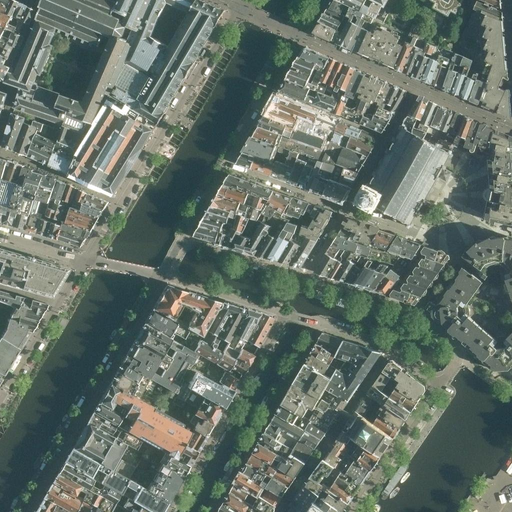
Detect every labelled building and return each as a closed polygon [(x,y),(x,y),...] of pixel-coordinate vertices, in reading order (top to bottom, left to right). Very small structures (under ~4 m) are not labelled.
[(14,17),(14,15),(20,3),(13,0),(10,7),(7,14),(12,16),(14,17)] [(111,18),(116,6),(102,0),(36,0),(42,3),(34,20),(37,22),(56,30),(59,31),(58,34),(60,35),(61,32),(67,35),(66,37),(67,38),(68,38),(70,36),(75,38),(74,41),(76,41),(77,39),(83,41),(81,44),(82,44),(83,45),(84,42),(90,45),(89,47),(91,48),(92,45),(98,48),(103,37),(114,42),(121,38),(125,31),(123,23),(111,18)] [(200,52),(201,52),(200,51),(203,47),(204,46),(203,46),(206,42),(207,41),(206,41),(209,37),(210,36),(209,36),(212,32),(213,31),(212,31),(215,27),(217,25),(216,24),(218,22),(219,22),(219,21),(219,20),(221,16),(222,17),(222,16),(222,15),(223,12),(224,13),(225,11),(224,10),(223,11),(219,9),(220,8),(219,8),(218,8),(214,7),(215,6),(214,6),(213,6),(209,4),(210,4),(209,3),(208,4),(204,2),(205,1),(204,1),(203,1),(200,0),(117,0),(116,5),(116,6),(114,12),(127,18),(123,26),(124,28),(133,32),(128,43),(133,45),(124,66),(126,67),(127,67),(128,64),(151,78),(140,98),(122,87),(126,78),(120,75),(111,96),(112,96),(118,100),(132,108),(141,113),(158,124),(159,122),(161,118),(161,119),(162,117),(164,113),(164,114),(166,111),(165,111),(167,107),(168,107),(168,106),(170,102),(171,102),(171,101),(173,97),(174,98),(174,97),(176,92),(177,93),(177,92),(177,91),(179,88),(180,87),(179,87),(182,83),(183,82),(182,82),(184,78),(185,79),(187,76),(186,76),(188,73),(189,72),(188,71),(190,69),(190,68),(191,68),(192,67),(191,67),(193,64),(195,62),(194,61),(197,57),(198,57),(197,56),(200,52)] [(337,0),(332,0),(328,8),(346,17),(351,7),(337,0)] [(385,6),(373,0),(337,0),(351,7),(365,13),(373,17),(376,19),(379,13),(381,13),(385,6)] [(430,0),(435,3),(432,8),(448,17),(451,12),(456,14),(460,6),(463,0),(430,0)] [(504,90),(501,88),(503,83),(503,82),(502,81),(503,77),(509,80),(507,61),(505,60),(505,55),(506,56),(505,37),(503,36),(503,31),(504,31),(504,22),(503,12),(502,12),(503,12),(501,11),(501,12),(486,5),(486,4),(485,4),(484,4),(477,1),(474,9),(473,9),(456,48),(458,52),(466,56),(467,53),(482,60),(484,73),(480,71),(479,74),(475,72),(472,78),(467,76),(473,61),(464,57),(452,92),(479,105),(491,110),(492,108),(495,110),(498,111),(498,112),(498,113),(499,113),(511,118),(510,92),(509,92),(509,91),(508,91),(504,90)] [(10,7),(0,2),(0,10),(7,14),(10,7)] [(22,21),(28,7),(20,3),(14,15),(19,17),(18,19),(21,20),(22,21)] [(30,24),(36,11),(28,7),(22,21),(30,24)] [(349,18),(347,24),(343,33),(337,43),(349,48),(365,13),(351,7),(346,17),(349,18)] [(349,18),(346,17),(328,8),(325,13),(347,24),(349,18)] [(9,24),(12,16),(7,14),(0,10),(0,25),(7,29),(14,32),(25,36),(30,24),(22,21),(21,20),(17,28),(9,24)] [(347,24),(325,13),(320,22),(337,30),(343,33),(347,24)] [(359,53),(370,26),(373,17),(365,13),(349,48),(359,53)] [(380,31),(387,16),(381,13),(379,13),(376,19),(373,17),(370,26),(380,31)] [(84,103),(38,86),(37,83),(34,82),(38,73),(41,74),(46,62),(46,63),(49,57),(48,57),(53,45),(50,44),(56,30),(37,22),(16,69),(11,68),(14,61),(2,56),(0,54),(0,78),(16,84),(21,86),(18,97),(15,108),(64,125),(67,114),(93,123),(97,115),(106,93),(111,96),(120,75),(121,73),(123,73),(126,67),(124,66),(133,45),(128,43),(119,39),(114,42),(111,40),(84,103)] [(337,44),(337,43),(343,33),(337,30),(320,22),(319,24),(318,23),(318,24),(318,25),(316,29),(314,30),(315,30),(313,31),(314,35),(316,34),(316,35),(317,34),(324,37),(324,38),(325,38),(332,41),(332,40),(337,42),(336,43),(337,44)] [(404,72),(414,46),(418,35),(421,29),(421,28),(412,24),(405,42),(395,68),(404,72)] [(4,36),(7,29),(0,25),(0,39),(19,49),(25,36),(14,32),(11,39),(4,36)] [(382,32),(380,31),(370,26),(359,53),(371,58),(382,32)] [(383,63),(394,37),(382,32),(371,58),(383,63)] [(81,44),(83,41),(77,39),(76,41),(74,41),(75,38),(70,36),(68,38),(67,38),(67,39),(67,41),(80,46),(81,45),(82,44),(81,44)] [(405,42),(394,37),(383,63),(395,68),(405,42)] [(0,43),(3,45),(2,47),(6,48),(2,56),(14,61),(19,49),(0,39),(0,43)] [(422,80),(431,59),(426,57),(428,52),(437,55),(440,47),(426,42),(423,50),(413,76),(422,80)] [(423,50),(414,46),(404,72),(413,76),(423,50)] [(325,69),(331,58),(308,48),(308,49),(305,50),(304,49),(299,57),(325,69)] [(452,92),(464,57),(454,53),(443,88),(452,92)] [(325,69),(299,57),(297,56),(295,60),(297,61),(293,68),(310,75),(313,70),(317,72),(315,77),(320,79),(325,69)] [(432,84),(440,62),(448,65),(450,60),(439,56),(437,61),(431,59),(422,80),(432,84)] [(322,93),(324,89),(339,62),(331,58),(325,69),(320,79),(319,81),(322,83),(320,87),(316,85),(314,90),(320,92),(322,93)] [(332,93),(347,65),(339,62),(324,89),(332,93)] [(440,87),(448,65),(440,62),(432,84),(440,87)] [(347,86),(356,69),(347,65),(332,93),(330,96),(339,100),(340,100),(344,92),(340,90),(343,84),(347,86)] [(308,80),(310,75),(293,68),(289,76),(287,74),(285,78),(287,79),(310,88),(314,90),(316,85),(319,81),(320,79),(315,77),(312,81),(308,80)] [(357,93),(365,73),(356,69),(347,86),(344,92),(348,94),(344,102),(347,103),(349,96),(355,99),(357,93)] [(383,132),(391,119),(395,113),(383,107),(394,86),(365,73),(357,93),(362,95),(360,100),(362,101),(360,106),(358,111),(346,106),(342,115),(361,123),(360,125),(365,127),(366,125),(370,127),(369,129),(380,133),(382,132),(383,132)] [(317,98),(307,94),(310,88),(287,79),(283,87),(280,85),(278,89),(281,90),(334,112),(339,100),(330,96),(322,93),(320,92),(317,98)] [(395,113),(407,91),(394,86),(383,107),(395,113)] [(142,150),(150,137),(154,130),(137,120),(141,113),(132,108),(128,114),(114,106),(118,100),(112,96),(111,96),(106,93),(97,115),(101,118),(90,136),(84,146),(80,154),(79,156),(71,175),(115,194),(127,174),(142,150)] [(335,131),(339,121),(318,112),(277,96),(265,116),(294,126),(290,136),(329,150),(333,142),(337,132),(335,131)] [(420,127),(429,101),(420,96),(409,115),(419,121),(418,126),(420,127)] [(342,115),(346,106),(345,106),(347,103),(344,102),(340,100),(339,100),(334,112),(342,115)] [(429,131),(438,105),(429,101),(420,127),(429,131)] [(441,128),(448,109),(438,105),(429,131),(433,133),(435,126),(441,128)] [(447,139),(456,113),(448,109),(441,128),(439,135),(444,137),(447,139)] [(14,151),(24,123),(26,118),(13,113),(10,125),(9,125),(7,132),(3,147),(14,151)] [(456,143),(465,116),(456,113),(447,139),(456,143)] [(84,146),(65,138),(69,128),(90,136),(101,118),(97,115),(93,123),(67,114),(64,125),(58,143),(56,147),(79,156),(80,154),(84,146)] [(439,135),(433,133),(429,131),(420,127),(418,126),(419,121),(409,115),(405,121),(404,120),(402,123),(404,123),(402,129),(439,150),(444,137),(439,135)] [(511,118),(499,115),(494,129),(483,124),(474,149),(472,148),(468,149),(454,192),(478,200),(476,218),(511,223),(511,118)] [(290,136),(294,126),(265,116),(261,123),(260,125),(259,126),(290,136)] [(465,146),(474,121),(465,116),(456,143),(459,144),(465,146)] [(28,156),(40,123),(34,121),(32,126),(24,123),(14,151),(28,156)] [(345,135),(350,125),(339,121),(335,131),(337,132),(345,135)] [(470,149),(477,130),(477,129),(476,128),(477,122),(474,121),(465,146),(464,147),(470,149)] [(49,165),(56,147),(58,143),(39,136),(43,124),(40,123),(28,156),(49,165)] [(379,138),(362,130),(350,125),(345,135),(374,147),(379,138)] [(329,150),(290,136),(259,126),(253,137),(301,153),(310,157),(319,160),(324,161),(329,150)] [(449,179),(452,175),(445,171),(446,169),(444,168),(448,159),(451,161),(452,158),(450,157),(450,156),(439,150),(402,129),(401,130),(400,129),(398,131),(401,132),(395,142),(393,141),(392,143),(394,144),(389,153),(387,152),(375,173),(373,176),(376,177),(370,186),(368,185),(357,204),(376,215),(377,213),(378,213),(379,213),(381,212),(394,220),(393,222),(396,223),(397,221),(407,227),(406,229),(408,230),(409,229),(412,230),(413,227),(411,226),(417,216),(419,217),(421,215),(420,215),(424,207),(425,206),(426,206),(427,204),(427,203),(425,202),(430,191),(433,193),(434,190),(432,189),(436,181),(438,183),(440,181),(446,184),(449,179)] [(374,147),(345,135),(337,132),(333,142),(340,145),(343,139),(346,140),(347,139),(350,140),(347,148),(368,157),(374,147)] [(272,162),(276,150),(290,155),(286,165),(294,168),(298,160),(301,153),(253,137),(244,152),(256,157),(272,162)] [(456,143),(447,139),(444,137),(439,150),(450,156),(452,151),(454,147),(457,148),(457,147),(459,144),(456,143)] [(347,148),(340,145),(333,142),(329,150),(324,161),(328,163),(336,165),(329,181),(338,185),(346,169),(358,173),(368,157),(347,148)] [(71,175),(79,156),(56,147),(49,165),(71,175)] [(251,168),(256,157),(244,152),(242,151),(239,154),(242,156),(237,163),(251,168)] [(271,176),(277,164),(272,162),(256,157),(251,168),(271,176)] [(306,189),(319,160),(310,157),(309,160),(315,162),(313,165),(308,163),(297,185),(306,189)] [(1,185),(9,161),(0,158),(0,221),(15,226),(26,229),(31,213),(40,215),(39,218),(42,219),(44,219),(47,213),(49,205),(52,197),(58,180),(57,180),(56,179),(52,177),(52,178),(47,176),(48,176),(47,175),(40,173),(34,171),(34,170),(32,169),(24,167),(16,190),(1,185)] [(297,185),(308,163),(298,160),(294,168),(288,182),(297,186),(297,185)] [(314,192),(323,172),(320,171),(324,161),(319,160),(306,189),(314,192)] [(16,190),(24,167),(25,166),(9,161),(1,185),(16,190)] [(288,182),(294,168),(286,165),(277,162),(277,164),(271,176),(288,182)] [(329,181),(336,165),(328,163),(323,172),(314,192),(323,195),(329,181)] [(349,188),(358,173),(346,169),(338,185),(349,188)] [(246,193),(252,183),(245,180),(246,178),(242,177),(241,179),(230,175),(227,180),(225,179),(222,184),(225,185),(246,193)] [(60,201),(67,184),(58,180),(52,197),(54,198),(60,201)] [(341,202),(349,188),(338,185),(329,181),(323,195),(341,202)] [(268,201),(274,191),(252,183),(246,193),(268,201)] [(70,204),(77,188),(76,188),(67,184),(60,201),(67,203),(70,204)] [(268,201),(246,193),(225,185),(222,184),(221,187),(223,188),(219,195),(237,202),(244,205),(262,211),(268,201)] [(104,210),(85,201),(89,194),(80,190),(77,188),(70,204),(72,205),(100,216),(104,210)] [(281,216),(293,198),(274,191),(268,201),(262,211),(260,214),(278,221),(274,227),(284,231),(289,222),(290,220),(281,216)] [(109,202),(89,194),(85,201),(104,210),(109,202)] [(242,209),(235,206),(237,202),(219,195),(214,202),(212,201),(210,204),(212,206),(252,218),(257,220),(260,214),(262,211),(244,205),(242,209)] [(67,203),(60,201),(54,198),(51,206),(64,211),(67,203)] [(307,211),(310,203),(293,198),(281,216),(290,220),(293,215),(302,219),(304,215),(307,211)] [(311,213),(316,206),(310,203),(307,211),(311,213)] [(247,228),(252,218),(212,206),(210,204),(208,209),(210,210),(206,217),(226,223),(228,219),(235,221),(233,225),(230,224),(229,227),(232,228),(242,235),(247,228)] [(96,223),(69,213),(64,211),(51,206),(49,205),(47,213),(63,219),(64,216),(70,219),(69,221),(92,230),(96,223)] [(100,216),(72,205),(69,213),(96,223),(100,216)] [(317,241),(331,219),(330,219),(333,212),(316,206),(311,213),(310,216),(314,219),(309,227),(303,225),(302,227),(298,226),(295,232),(296,232),(306,237),(317,241)] [(38,232),(42,219),(39,218),(40,215),(31,213),(26,229),(38,232)] [(69,221),(63,219),(47,213),(44,219),(53,222),(64,226),(62,229),(87,237),(92,230),(69,221)] [(224,229),(226,223),(206,217),(202,223),(200,221),(198,225),(200,226),(223,233),(231,236),(240,238),(242,235),(232,228),(231,231),(224,229)] [(368,248),(380,230),(348,218),(347,220),(346,221),(345,221),(344,224),(344,226),(343,225),(342,227),(357,233),(351,242),(368,248)] [(49,236),(53,222),(44,219),(42,219),(38,232),(49,236)] [(59,239),(62,229),(64,226),(53,222),(49,236),(59,239)] [(278,261),(296,232),(295,232),(298,226),(298,225),(297,225),(289,222),(284,231),(267,258),(278,261)] [(267,238),(268,235),(274,227),(263,223),(253,239),(245,251),(256,254),(267,238)] [(216,242),(223,233),(200,226),(195,236),(198,237),(198,239),(203,241),(203,238),(216,242)] [(267,258),(284,231),(274,227),(268,235),(273,237),(271,240),(267,238),(256,254),(267,258)] [(351,242),(357,233),(342,227),(337,236),(337,237),(351,242)] [(82,246),(87,237),(62,229),(59,239),(59,241),(77,247),(77,245),(82,246)] [(384,254),(396,235),(380,230),(368,248),(384,254)] [(289,264),(306,237),(296,232),(278,261),(289,264)] [(225,245),(231,236),(223,233),(216,242),(216,245),(219,246),(220,243),(225,245)] [(253,239),(242,235),(240,238),(234,248),(233,250),(237,251),(237,249),(245,251),(253,239)] [(234,248),(240,238),(231,236),(225,245),(231,247),(230,249),(233,250),(234,248)] [(399,259),(410,241),(398,236),(386,254),(399,259)] [(511,239),(509,239),(507,237),(496,238),(493,236),(482,241),(479,240),(470,248),(467,248),(462,256),(464,258),(469,262),(467,264),(477,271),(479,269),(481,270),(486,265),(492,262),(499,262),(505,264),(505,266),(506,268),(507,269),(508,270),(509,271),(509,272),(510,273),(503,276),(502,276),(502,277),(503,281),(504,281),(504,282),(506,281),(510,293),(508,294),(507,296),(508,298),(510,298),(511,298),(511,299),(511,333),(507,338),(506,337),(496,337),(494,339),(488,333),(485,337),(483,336),(475,345),(477,347),(472,353),(476,356),(478,356),(483,360),(483,362),(489,367),(489,366),(491,366),(492,367),(495,371),(509,370),(511,367),(511,366),(511,239)] [(301,268),(317,241),(306,237),(289,264),(301,268)] [(368,248),(351,242),(337,237),(331,246),(344,250),(353,253),(362,257),(370,260),(392,267),(396,263),(399,259),(386,254),(384,254),(368,248)] [(414,257),(417,252),(422,245),(410,241),(399,259),(396,263),(405,269),(413,259),(413,258),(414,257)] [(439,274),(439,273),(440,272),(441,271),(442,271),(443,270),(444,269),(444,268),(445,267),(445,266),(445,265),(450,258),(449,255),(445,253),(444,252),(444,251),(442,251),(441,250),(440,250),(439,250),(438,251),(427,247),(428,244),(424,243),(422,245),(417,252),(414,257),(421,261),(418,265),(416,265),(415,266),(414,267),(413,268),(413,267),(407,276),(407,277),(406,277),(406,278),(406,279),(406,280),(406,281),(404,284),(403,283),(402,282),(401,281),(400,280),(396,286),(394,284),(392,287),(394,288),(394,289),(391,294),(391,296),(404,301),(404,302),(405,302),(405,303),(406,304),(407,304),(409,304),(410,304),(411,304),(415,305),(422,296),(423,296),(425,295),(425,294),(426,294),(426,293),(427,293),(427,292),(427,290),(428,288),(429,288),(430,287),(431,287),(432,286),(432,285),(433,284),(433,283),(433,282),(433,281),(434,280),(435,279),(436,279),(437,279),(437,278),(438,277),(439,276),(439,275),(439,274)] [(342,254),(344,250),(331,246),(326,253),(336,256),(338,252),(342,254)] [(68,269),(58,266),(0,248),(0,282),(52,297),(68,269)] [(336,279),(353,253),(344,250),(342,254),(340,256),(345,258),(342,263),(337,261),(328,276),(336,279)] [(328,276),(337,261),(339,258),(336,256),(326,253),(315,272),(328,276)] [(345,281),(355,266),(357,263),(354,262),(356,259),(359,260),(362,257),(353,253),(336,279),(345,281)] [(354,283),(368,262),(370,260),(362,257),(359,260),(358,262),(364,264),(361,268),(355,266),(345,281),(346,281),(354,283)] [(361,286),(372,271),(368,269),(373,264),(368,262),(354,283),(361,286)] [(229,271),(247,276),(249,276),(250,276),(251,276),(252,275),(253,274),(253,273),(253,271),(252,270),(251,269),(249,268),(231,263),(229,271)] [(401,279),(399,278),(405,269),(396,263),(392,267),(386,276),(375,291),(387,295),(387,294),(392,287),(394,284),(396,286),(400,280),(401,279)] [(368,288),(383,267),(380,266),(376,272),(372,271),(361,286),(368,288)] [(375,291),(386,276),(383,274),(387,269),(383,267),(368,288),(375,291)] [(470,315),(469,305),(467,304),(476,292),(477,293),(479,293),(480,291),(480,290),(478,288),(483,282),(481,281),(464,269),(462,268),(459,272),(460,274),(456,279),(454,279),(448,287),(448,289),(444,295),(442,295),(437,302),(438,304),(437,305),(431,301),(429,302),(426,307),(426,308),(431,312),(432,317),(442,326),(441,327),(447,331),(449,331),(454,335),(454,337),(461,344),(464,343),(467,346),(469,348),(469,350),(472,353),(477,347),(475,345),(483,336),(485,337),(488,333),(483,329),(484,328),(484,326),(482,324),(481,325),(480,326),(468,316),(470,315)] [(264,282),(305,294),(307,286),(267,275),(266,275),(265,275),(264,275),(262,275),(261,276),(260,276),(259,277),(260,278),(261,279),(263,281),(264,282)] [(232,334),(245,310),(240,308),(221,302),(166,285),(155,304),(153,307),(152,309),(153,309),(152,309),(190,330),(202,337),(205,331),(216,337),(211,346),(200,340),(193,351),(195,353),(215,364),(221,353),(215,350),(220,342),(226,345),(226,344),(232,334)] [(311,288),(309,295),(357,310),(359,303),(311,288)] [(0,381),(2,378),(7,370),(30,333),(33,327),(37,320),(47,304),(31,299),(31,300),(23,298),(23,297),(0,290),(0,381)] [(366,306),(365,312),(397,322),(399,316),(366,306)] [(190,330),(152,309),(151,310),(152,311),(150,313),(144,323),(144,324),(171,339),(174,333),(185,338),(190,330)] [(229,368),(235,358),(240,349),(245,340),(260,314),(245,310),(232,334),(239,338),(233,348),(226,344),(226,345),(221,353),(215,364),(224,369),(223,370),(224,370),(224,371),(225,372),(219,382),(221,383),(233,390),(239,380),(229,374),(230,368),(229,368)] [(257,347),(273,319),(274,318),(260,314),(245,340),(257,347)] [(403,327),(420,341),(425,334),(408,320),(403,327)] [(193,351),(171,339),(144,324),(143,325),(144,325),(141,329),(141,330),(139,333),(137,332),(133,338),(135,339),(133,343),(133,342),(133,343),(133,344),(132,344),(122,363),(152,379),(171,390),(178,393),(191,369),(187,366),(195,353),(193,351)] [(334,354),(344,340),(323,333),(317,343),(334,354)] [(354,379),(364,347),(344,340),(334,354),(336,355),(350,360),(342,372),(354,379)] [(336,355),(334,354),(317,343),(317,344),(316,346),(315,346),(316,346),(313,351),(312,351),(313,351),(312,353),(311,353),(330,364),(336,355)] [(361,383),(381,354),(381,352),(364,347),(354,379),(361,383)] [(248,365),(253,356),(240,349),(235,358),(248,365)] [(338,370),(330,364),(311,353),(305,363),(332,380),(338,370)] [(242,375),(248,365),(235,358),(229,368),(230,368),(242,375)] [(419,401),(426,390),(425,386),(407,371),(406,373),(400,368),(401,367),(394,361),(389,362),(374,385),(383,391),(394,374),(402,380),(398,386),(419,401)] [(152,379),(122,363),(117,371),(117,372),(147,388),(152,379)] [(320,399),(323,395),(332,380),(305,363),(303,367),(304,367),(301,372),(300,372),(299,374),(299,375),(296,380),(294,383),(320,399)] [(354,379),(342,372),(338,370),(332,380),(323,395),(327,398),(344,408),(348,401),(361,383),(354,379)] [(233,390),(221,383),(220,384),(196,371),(188,387),(223,407),(224,404),(227,400),(227,399),(228,398),(229,397),(231,393),(233,390)] [(147,388),(117,372),(110,383),(149,405),(152,399),(146,396),(145,398),(143,396),(147,388)] [(149,405),(110,383),(109,385),(109,386),(110,386),(113,387),(110,391),(107,389),(108,389),(107,389),(105,391),(106,391),(103,395),(102,397),(100,401),(99,402),(121,415),(132,421),(130,423),(126,431),(145,441),(166,453),(175,458),(180,451),(193,459),(197,452),(183,444),(190,432),(181,427),(183,424),(149,405)] [(308,419),(320,399),(294,383),(288,393),(282,404),(308,419)] [(412,411),(390,396),(383,391),(374,385),(368,393),(384,404),(406,419),(407,419),(412,411)] [(419,401),(398,386),(390,396),(412,411),(419,401)] [(188,387),(182,398),(182,399),(186,401),(186,402),(198,409),(194,415),(212,425),(213,425),(216,419),(220,413),(223,407),(188,387)] [(173,403),(176,399),(177,395),(178,393),(171,390),(167,399),(173,403)] [(369,408),(375,400),(367,395),(361,403),(369,408)] [(394,438),(372,422),(364,417),(356,411),(353,415),(348,412),(343,409),(344,408),(327,398),(311,420),(328,430),(341,411),(347,414),(352,417),(343,430),(353,437),(360,442),(381,456),(394,438)] [(119,419),(121,415),(99,402),(99,403),(95,409),(93,408),(91,411),(93,412),(126,431),(130,423),(123,419),(122,421),(119,419)] [(364,417),(369,408),(361,403),(359,406),(356,411),(364,417)] [(311,420),(308,419),(282,404),(276,413),(322,440),(328,430),(311,420)] [(406,419),(384,404),(381,407),(382,408),(378,413),(401,428),(406,419)] [(145,441),(126,431),(93,412),(87,423),(88,423),(125,443),(140,452),(145,441)] [(306,463),(315,449),(322,440),(276,413),(273,418),(265,433),(278,441),(284,430),(298,439),(292,449),(287,446),(281,455),(287,459),(290,453),(306,463)] [(401,428),(378,413),(372,422),(394,438),(401,428)] [(212,425),(194,415),(192,414),(188,422),(194,425),(192,428),(206,436),(212,425)] [(118,457),(125,443),(88,423),(87,425),(86,428),(85,427),(85,428),(84,428),(76,443),(73,448),(130,480),(133,475),(130,473),(133,468),(118,459),(119,458),(118,457)] [(197,452),(205,437),(206,436),(192,428),(190,432),(183,444),(197,452)] [(343,452),(353,437),(343,430),(323,459),(334,466),(336,468),(345,454),(343,452)] [(282,444),(278,441),(265,433),(259,443),(277,453),(282,444)] [(381,456),(360,442),(350,457),(371,470),(381,456)] [(271,463),(275,457),(280,460),(277,466),(287,473),(294,463),(287,459),(281,455),(277,453),(259,443),(253,453),(271,463)] [(138,484),(130,480),(73,448),(64,462),(89,476),(95,467),(105,473),(100,482),(104,485),(119,493),(121,494),(126,485),(137,491),(132,501),(137,504),(142,507),(151,511),(162,511),(168,502),(147,490),(138,484)] [(193,459),(180,451),(175,458),(189,466),(193,459)] [(189,466),(175,458),(166,453),(161,463),(162,464),(183,476),(189,466)] [(296,478),(287,473),(277,466),(271,463),(253,453),(248,463),(290,487),(296,478)] [(296,477),(305,464),(306,463),(290,453),(287,459),(294,463),(287,473),(296,478),(296,477)] [(146,469),(152,459),(145,454),(139,465),(146,469)] [(371,470),(350,457),(345,454),(336,468),(361,485),(371,470)] [(327,475),(330,471),(334,466),(323,459),(310,477),(319,483),(325,474),(327,475)] [(94,479),(89,476),(64,462),(60,469),(58,468),(56,471),(58,472),(102,496),(113,503),(114,501),(117,503),(118,501),(115,499),(119,493),(104,485),(101,490),(91,484),(94,479)] [(290,487),(248,463),(242,473),(264,486),(269,488),(283,496),(290,487)] [(177,487),(180,481),(183,476),(162,464),(158,471),(159,474),(155,481),(151,482),(147,490),(168,502),(169,502),(175,491),(174,490),(176,487),(177,487)] [(400,468),(398,471),(377,501),(385,506),(405,476),(407,473),(408,470),(408,469),(408,466),(407,465),(406,465),(403,466),(402,466),(400,468)] [(361,485),(336,468),(334,466),(330,471),(333,474),(334,474),(335,474),(335,473),(336,472),(338,474),(334,480),(355,494),(361,485)] [(138,484),(144,474),(136,470),(133,475),(130,480),(138,484)] [(102,496),(58,472),(56,471),(54,474),(54,475),(56,476),(53,482),(76,495),(79,490),(87,495),(84,500),(96,506),(102,496)] [(260,493),(264,486),(242,473),(236,483),(252,492),(260,496),(277,506),(283,496),(269,488),(265,496),(260,493)] [(343,511),(355,494),(334,480),(329,487),(322,482),(321,484),(319,483),(310,477),(305,485),(343,511)] [(107,511),(113,503),(102,496),(96,506),(84,500),(76,495),(53,482),(50,481),(48,485),(50,486),(44,497),(70,511),(77,511),(80,507),(89,511),(107,511)] [(257,500),(249,496),(252,492),(236,483),(231,492),(261,511),(263,511),(272,511),(277,506),(260,496),(257,500)] [(342,511),(343,511),(305,485),(304,485),(290,505),(300,511),(342,511)] [(260,511),(261,511),(231,492),(225,502),(238,510),(241,511),(247,511),(249,511),(250,511),(260,511)] [(70,511),(44,497),(36,511),(37,511),(70,511)] [(151,511),(142,507),(140,510),(135,507),(137,504),(132,501),(127,498),(123,506),(133,511),(151,511)] [(236,511),(238,510),(225,502),(221,509),(219,508),(217,511),(219,511),(236,511)]
